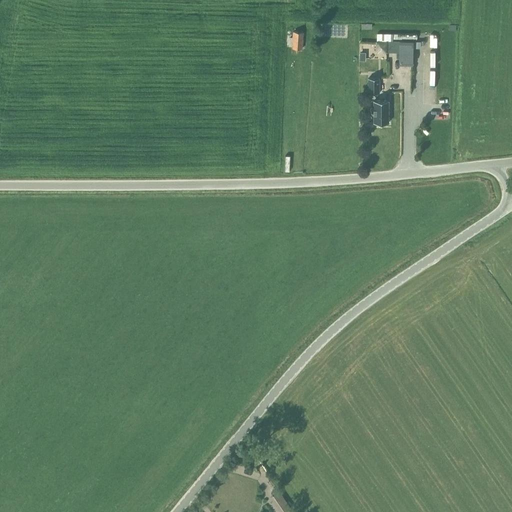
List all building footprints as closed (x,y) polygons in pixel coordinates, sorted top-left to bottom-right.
[(291,48),(303,48),(304,32),(293,31),(291,48)] [(413,64),(413,41),(393,41),(376,41),(376,52),(400,52),(400,64),(413,64)] [(368,93),(380,93),(380,78),(368,78),(368,93)] [(374,99),(374,123),(389,124),(390,99),(374,99)] [(269,495),(277,511),(288,511),(278,491),(269,495)]
